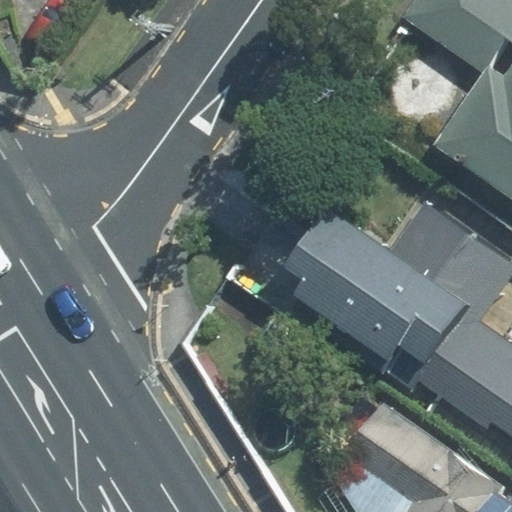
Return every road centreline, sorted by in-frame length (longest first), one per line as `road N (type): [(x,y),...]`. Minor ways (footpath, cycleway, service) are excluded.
road 1 (residential): [(0,312),(158,144),(259,0)]
road 2 (primary): [(0,335),(103,502)]
